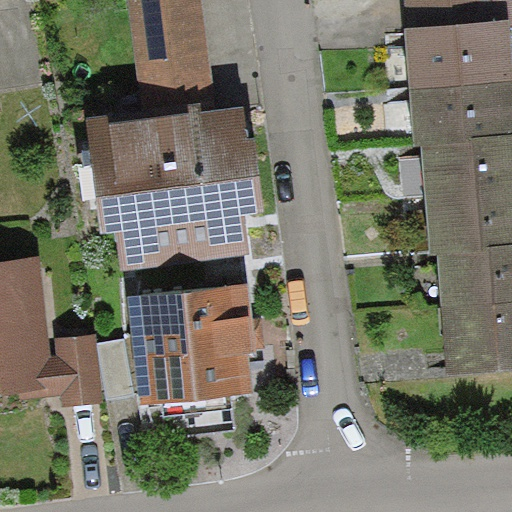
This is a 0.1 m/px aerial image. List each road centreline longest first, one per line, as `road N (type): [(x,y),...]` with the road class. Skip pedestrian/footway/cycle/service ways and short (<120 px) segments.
road 1 (residential): [(267,0),(333,494)]
road 2 (residential): [(333,494),(511,484)]
road 3 (residential): [(205,511),(333,494)]
